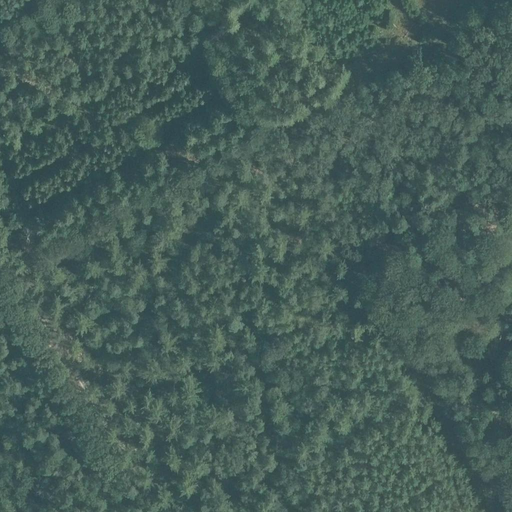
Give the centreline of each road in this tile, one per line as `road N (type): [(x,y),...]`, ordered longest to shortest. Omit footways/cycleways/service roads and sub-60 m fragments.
road 1 (track): [(199,0),(269,128),(13,270)]
road 2 (track): [(173,511),(120,447),(13,270)]
